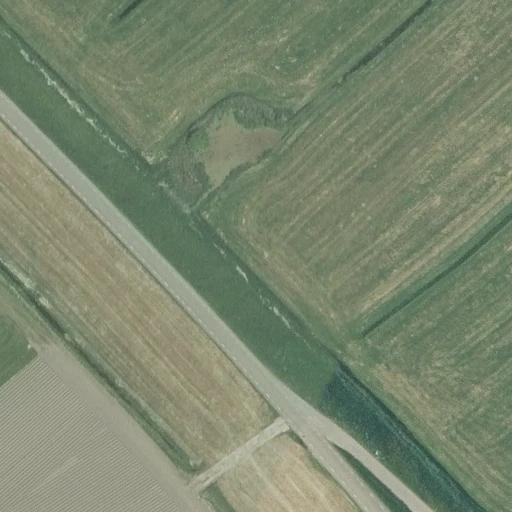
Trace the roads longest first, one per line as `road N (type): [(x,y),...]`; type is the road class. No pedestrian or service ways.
road 1 (tertiary): [(281,404),(0,106)]
road 2 (tertiary): [(420,511),(322,425),(281,404)]
road 3 (tertiary): [(375,511),(281,404)]
